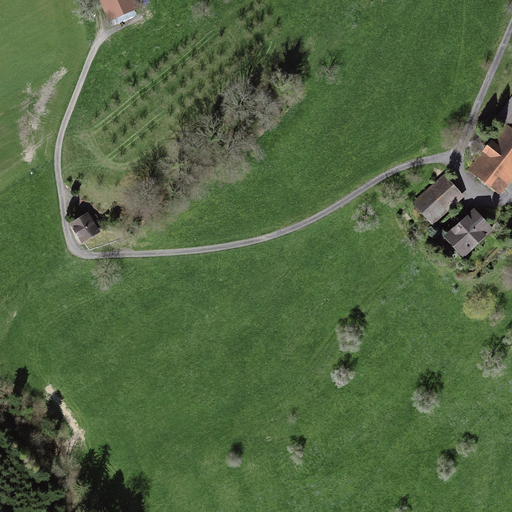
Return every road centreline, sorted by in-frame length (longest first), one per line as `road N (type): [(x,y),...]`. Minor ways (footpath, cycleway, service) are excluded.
road 1 (track): [(113,31),(96,48),(58,154),(69,239),(85,254),(256,241),(318,217),(395,170),(456,159)]
road 2 (unclassified): [(511,33),(456,159),(487,200),(511,201)]
